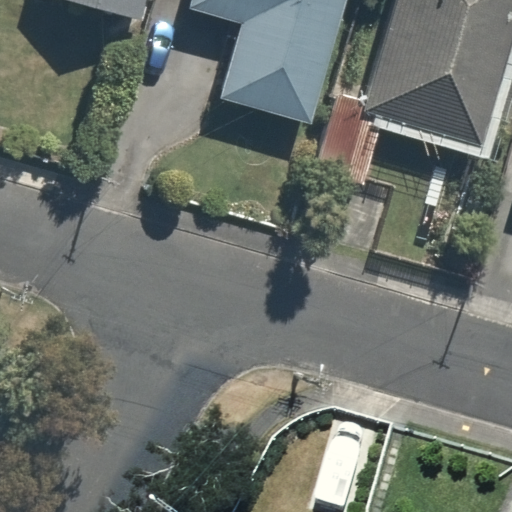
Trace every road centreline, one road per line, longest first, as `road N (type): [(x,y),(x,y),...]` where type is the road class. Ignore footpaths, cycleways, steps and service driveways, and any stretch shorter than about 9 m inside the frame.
road 1 (residential): [(511,386),(203,298)]
road 2 (residential): [(81,511),(203,298)]
road 3 (residential): [(203,298),(0,238)]
